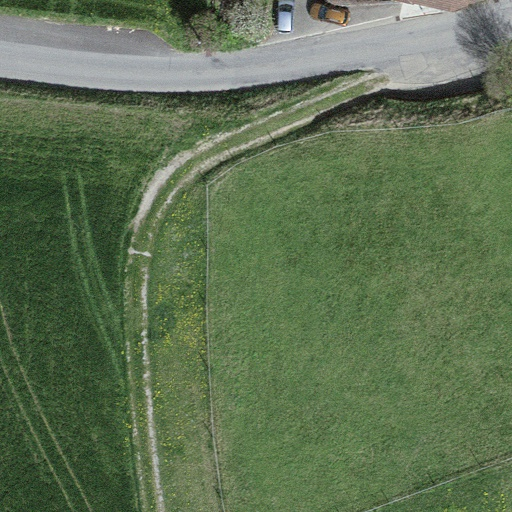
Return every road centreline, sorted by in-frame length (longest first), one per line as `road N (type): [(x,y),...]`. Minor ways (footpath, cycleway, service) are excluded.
road 1 (track): [(151,511),(133,297),(152,210),(194,160),(390,76),(413,62),(427,33)]
road 2 (unclassified): [(511,13),(223,73),(0,60)]
